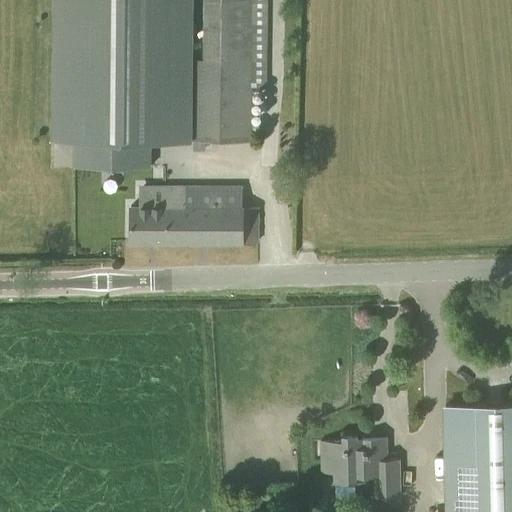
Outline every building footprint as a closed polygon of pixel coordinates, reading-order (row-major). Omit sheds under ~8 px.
[(74,164),(151,165),(152,140),(176,140),(177,0),(57,0),(56,138),(74,138),(74,164)] [(204,0),(204,58),(191,58),(190,140),(252,141),(252,87),(267,87),(267,0),(204,0)] [(243,206),(243,184),(162,184),(162,189),(146,189),(146,205),(130,205),(131,241),(258,241),(258,206),(243,206)] [(511,511),(511,403),(446,405),(448,511),(511,511)] [(358,446),(357,433),(343,433),(343,439),(321,439),(321,472),(334,472),(334,481),(369,481),(368,475),(375,474),(375,496),(401,495),(400,458),(365,458),(365,445),(358,446)]
